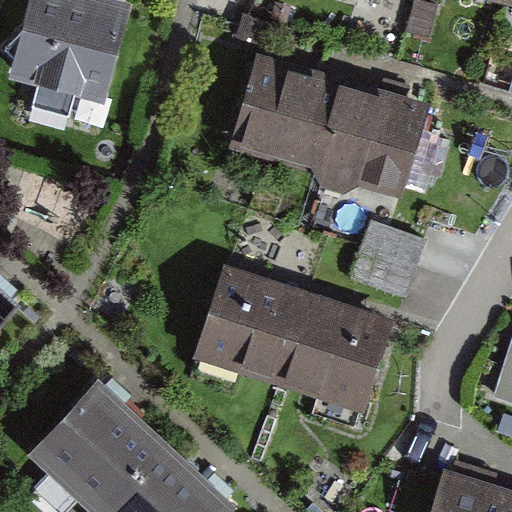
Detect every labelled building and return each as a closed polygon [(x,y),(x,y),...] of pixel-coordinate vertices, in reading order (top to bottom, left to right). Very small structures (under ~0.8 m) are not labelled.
[(136,3),(124,0),(34,0),(15,77),(112,101),(136,3)] [(511,0),(467,0),(511,10),(511,0)] [(261,49),(232,145),(401,196),(431,100),(261,49)] [(377,216),(357,271),(410,290),(430,235),(377,216)] [(405,316),(226,261),(198,352),(377,406),(405,316)] [(0,330),(28,296),(0,274),(0,330)] [(229,511),(244,495),(105,374),(32,457),(95,511),(229,511)] [(511,511),(511,490),(451,473),(439,511),(511,511)]
